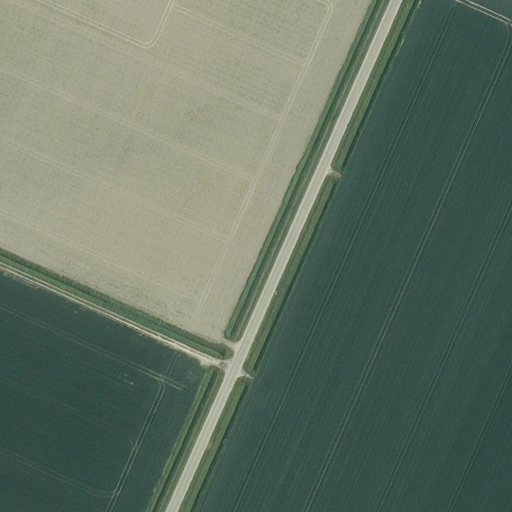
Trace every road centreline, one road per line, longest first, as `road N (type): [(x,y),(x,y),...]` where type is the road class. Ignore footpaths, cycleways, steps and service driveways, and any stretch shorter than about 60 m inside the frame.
road 1 (unclassified): [(164,511),(384,0)]
road 2 (track): [(0,262),(227,364)]
